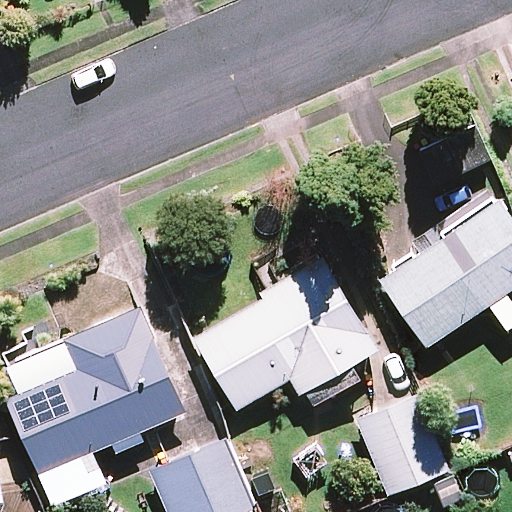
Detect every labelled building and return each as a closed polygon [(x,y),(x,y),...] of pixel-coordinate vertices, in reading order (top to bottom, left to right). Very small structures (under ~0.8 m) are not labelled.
[(487,155),(470,121),(420,146),(436,179),(487,155)] [(511,269),(511,204),(495,181),(378,264),(426,330),(511,269)] [(376,334),(326,252),(197,331),(237,397),(292,364),(310,395),(361,365),(352,349),(376,334)] [(184,410),(143,298),(67,326),(80,364),(11,389),(51,499),(107,479),(94,443),(184,410)] [(448,458),(415,383),(355,410),(389,485),(448,458)] [(214,511),(252,496),(222,425),(149,456),(172,511),(214,511)]
